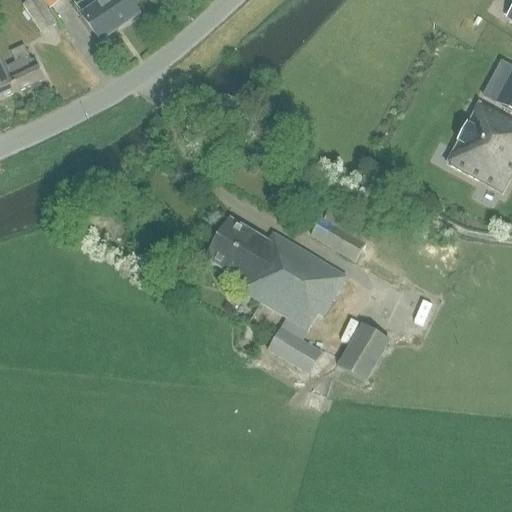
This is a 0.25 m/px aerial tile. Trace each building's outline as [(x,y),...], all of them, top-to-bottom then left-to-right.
[(40,0),(34,0),(30,2),(22,7),(41,35),(57,26),(40,0)] [(62,0),(40,0),(48,10),(62,0)] [(139,14),(130,2),(128,0),(109,0),(83,19),(100,42),(139,14)] [(14,64),(10,66),(10,67),(8,68),(19,94),(44,82),(35,63),(35,64),(34,61),(30,62),(23,46),(9,52),(14,64)] [(0,102),(19,94),(8,68),(10,67),(10,66),(6,67),(0,54),(0,102)] [(511,73),(495,105),(511,114),(511,73)] [(458,144),(446,165),(502,195),(511,175),(511,123),(479,105),(467,126),(466,126),(457,144),(458,144)] [(371,236),(329,211),(323,221),(320,219),(309,239),(353,266),(371,236)] [(237,294),(285,322),(267,353),(309,378),(321,358),(301,346),(315,321),(320,324),(345,280),(271,237),(267,244),(230,223),(206,264),(243,285),(237,294)] [(361,326),(337,368),(365,386),(390,344),(361,326)]
